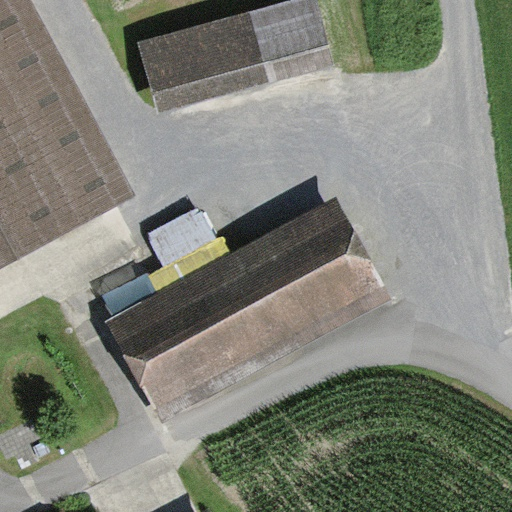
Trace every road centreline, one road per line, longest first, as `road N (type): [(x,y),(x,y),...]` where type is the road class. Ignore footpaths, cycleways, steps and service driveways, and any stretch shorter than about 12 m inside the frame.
road 1 (track): [(50,511),(369,347),(423,347),(478,365),(511,388)]
road 2 (track): [(456,0),(511,347)]
